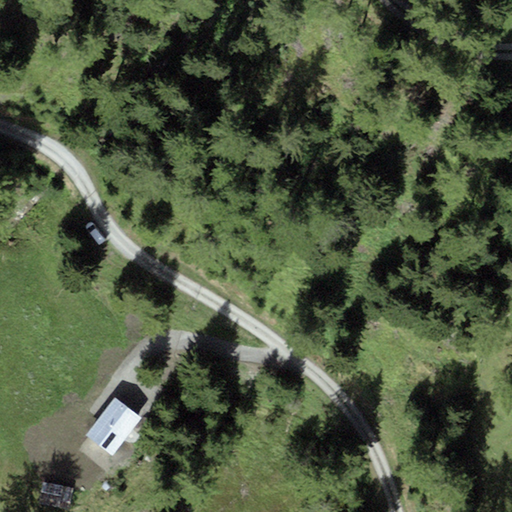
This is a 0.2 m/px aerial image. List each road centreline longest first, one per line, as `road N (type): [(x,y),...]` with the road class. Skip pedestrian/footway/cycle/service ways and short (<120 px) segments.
road 1 (track): [(404,511),(395,479),(311,356),(126,251),(72,159),(0,123)]
road 2 (track): [(511,53),(428,31),(397,0)]
